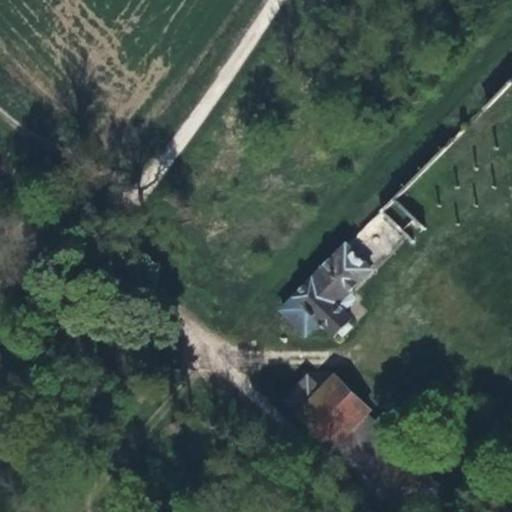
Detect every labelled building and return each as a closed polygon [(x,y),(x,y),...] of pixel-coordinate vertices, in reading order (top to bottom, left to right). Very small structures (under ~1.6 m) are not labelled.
[(511,170),(511,80),(396,198),(425,228),(438,217),(453,231),(511,170)] [(396,198),(384,210),(415,240),(425,228),(396,198)] [(343,299),(375,267),(350,244),(286,308),(312,333),(325,319),(338,327),(342,323),(347,328),(355,319),(350,314),(355,310),(343,299)] [(290,399),(337,446),(373,410),(376,408),(341,372),(326,385),(315,374),(290,399)] [(427,511),(451,490),(373,410),(337,446),(399,511),(427,511)]
